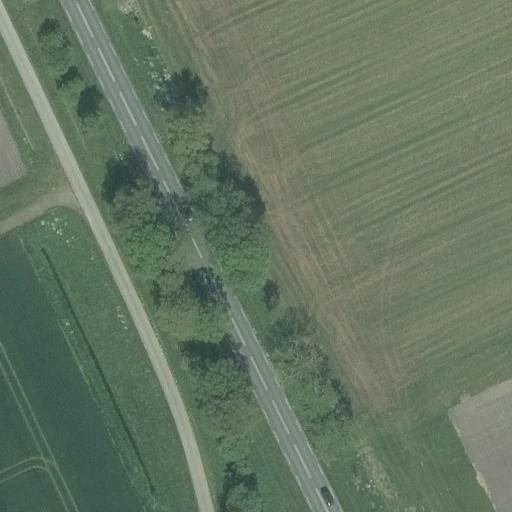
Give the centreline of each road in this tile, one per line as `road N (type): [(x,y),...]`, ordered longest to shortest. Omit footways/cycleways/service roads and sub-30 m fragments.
road 1 (primary): [(321,511),(75,0)]
road 2 (unclassified): [(205,511),(168,388),(0,18)]
